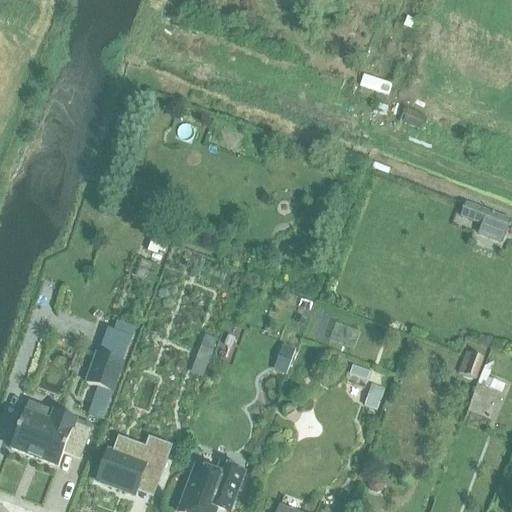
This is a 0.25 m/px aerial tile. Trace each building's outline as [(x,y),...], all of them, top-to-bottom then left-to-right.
[(407,18),(403,27),(412,30),(416,21),(407,18)] [(363,76),(359,88),(373,93),(377,81),(363,76)] [(406,115),(401,127),(417,134),(422,122),(406,115)] [(477,148),(474,158),(482,161),(485,151),(477,148)] [(461,218),(481,226),(486,213),(466,205),(461,218)] [(151,241),(147,252),(157,256),(158,252),(164,254),(168,241),(157,237),(155,243),(151,241)] [(139,278),(156,284),(162,264),(145,259),(139,278)] [(112,394),(123,364),(121,364),(129,341),(107,333),(98,356),(97,355),(86,385),(112,394)] [(282,346),(273,372),(285,376),(294,351),(282,346)] [(201,349),(195,364),(206,368),(212,354),(201,349)] [(479,355),(465,352),(457,373),(478,380),(485,358),(479,355)] [(352,367),(346,384),(363,390),(369,374),(352,367)] [(483,370),(477,384),(484,387),(487,379),(490,373),(483,370)] [(487,379),(484,387),(501,393),(504,386),(487,379)] [(371,386),(364,407),(376,412),(384,391),(371,386)] [(100,394),(91,418),(103,423),(112,399),(100,394)] [(24,413),(10,451),(58,469),(64,454),(79,460),(89,435),(73,429),(76,421),(54,413),(50,423),(24,413)] [(101,470),(96,484),(111,489),(117,491),(134,498),(136,494),(136,493),(138,487),(142,477),(151,480),(158,483),(159,483),(167,462),(172,449),(148,440),(145,449),(139,464),(112,454),(108,453),(101,470)] [(195,468),(178,511),(216,511),(217,510),(221,511),(230,511),(245,475),(219,465),(216,475),(195,468)] [(380,484),(376,482),(372,484),(370,489),(372,493),(376,494),(380,492),(382,488),(380,484)] [(102,511),(106,503),(95,499),(89,511),(102,511)]
